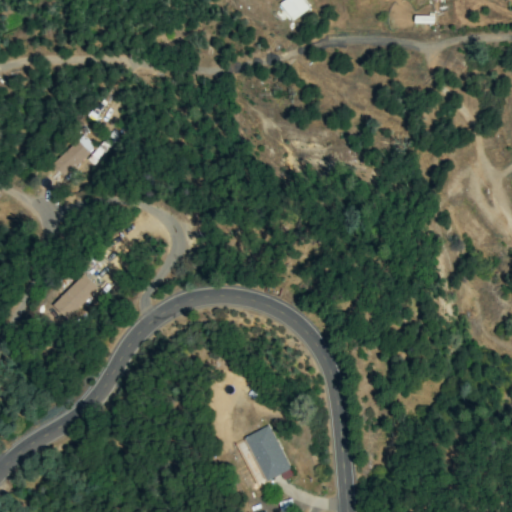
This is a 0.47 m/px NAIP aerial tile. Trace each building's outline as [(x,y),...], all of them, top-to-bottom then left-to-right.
[(283,0),(279,3),(291,21),(308,9),(302,0),(283,0)] [(62,176),(87,153),(75,141),(50,164),(62,176)] [(84,159),(90,164),(102,151),(97,146),(84,159)] [(50,305),(64,320),(97,289),(83,274),(50,305)] [(264,481),(289,469),(268,426),(243,437),(264,481)]
